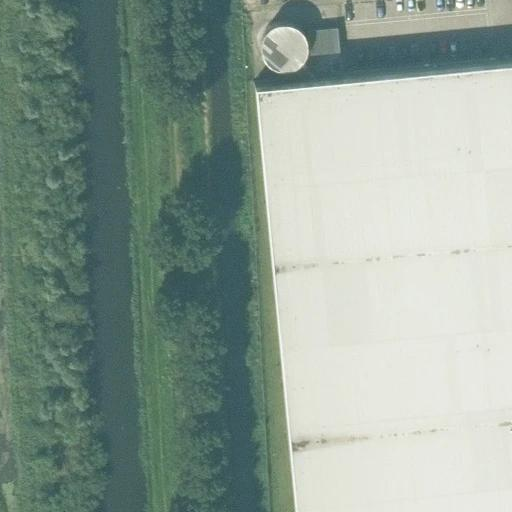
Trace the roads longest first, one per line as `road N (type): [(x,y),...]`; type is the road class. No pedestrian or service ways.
road 1 (track): [(164,0),(193,511)]
road 2 (unknown): [(493,0),(494,25),(474,38),(365,42)]
